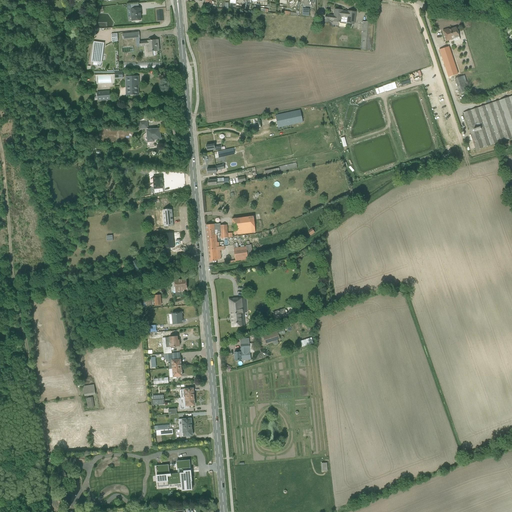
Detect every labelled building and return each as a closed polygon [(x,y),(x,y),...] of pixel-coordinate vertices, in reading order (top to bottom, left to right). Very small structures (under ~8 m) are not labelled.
[(131,4),(131,9),(132,21),(135,21),(136,22),(138,22),(138,21),(141,20),(140,13),(141,13),(140,8),(139,8),(138,4),(131,4)] [(325,17),(325,18),(325,22),(329,23),(329,21),(334,21),(334,22),(341,23),(342,17),(347,18),(346,24),(353,25),(355,12),(342,11),(335,10),(334,16),(326,15),(325,17)] [(362,22),(360,50),(371,50),(373,22),(362,22)] [(206,32),(207,24),(199,23),(198,32),(206,32)] [(446,41),(446,40),(449,39),(450,40),(453,39),(453,38),(458,36),(459,40),(460,40),(456,27),(448,30),(448,29),(442,31),(446,41)] [(139,32),(122,34),(123,40),(135,38),(136,47),(140,46),(143,46),(144,57),(152,56),(151,51),(152,51),(157,51),(156,40),(151,41),(140,42),(140,40),(139,32)] [(102,64),(104,43),(93,41),(90,62),(97,63),(97,67),(101,67),(101,64),(102,64)] [(467,91),(465,84),(467,83),(464,76),(462,76),(454,79),(459,94),(467,91)] [(136,77),(131,77),(126,77),(127,87),(129,87),(129,95),(133,95),(134,95),(138,94),(138,84),(136,84),(136,77)] [(110,99),(110,91),(98,92),(98,100),(110,99)] [(511,95),(463,113),(476,150),(511,137),(511,95)] [(53,112),(58,109),(54,103),(49,107),(53,112)] [(275,115),(277,128),(302,122),(300,110),(275,115)] [(258,121),(257,118),(247,120),(249,129),(259,127),(258,121)] [(147,120),(138,121),(139,129),(148,128),(147,120)] [(150,130),(147,131),(146,131),(146,136),(145,138),(145,139),(146,140),(147,140),(147,141),(153,141),(153,139),(160,138),(159,130),(154,130),(154,129),(150,130)] [(278,166),(279,168),(280,172),(297,168),(296,162),(278,166)] [(216,171),(224,169),(226,168),(226,165),(224,166),(223,164),(214,166),(214,168),(212,168),(207,168),(207,174),(212,174),(215,174),(215,171),(216,171)] [(262,171),(263,177),(280,174),(279,168),(262,171)] [(255,170),(249,171),(251,180),(257,178),(255,170)] [(161,176),(153,177),(154,189),(162,188),(161,176)] [(164,226),(173,225),(172,210),(163,211),(164,226)] [(234,235),(255,233),(253,217),(231,220),(234,235)] [(220,224),(206,225),(206,231),(217,230),(218,235),(220,234),(228,234),(227,225),(221,225),(220,225),(220,224)] [(217,230),(206,231),(208,250),(216,249),(216,247),(219,247),(218,235),(217,230)] [(161,239),(163,239),(164,249),(174,248),(173,233),(161,234),(161,239)] [(224,264),(236,262),(236,261),(253,259),(251,244),(245,245),(246,246),(233,248),(235,260),(223,262),(224,264)] [(221,259),(220,250),(224,250),(224,246),(219,247),(217,247),(216,247),(216,249),(208,250),(209,261),(214,261),(217,260),(221,259)] [(184,290),(187,290),(186,279),(174,280),(174,281),(170,281),(171,292),(175,292),(175,296),(180,296),(180,293),(184,292),(184,290)] [(143,307),(161,305),(160,295),(154,296),(154,299),(151,299),(150,297),(146,298),(146,292),(144,292),(144,290),(142,290),(143,307)] [(245,298),(234,299),(229,299),(229,300),(230,314),(231,314),(232,326),(245,325),(243,313),(247,312),(245,298)] [(287,314),(287,313),(287,310),(285,310),(285,308),(272,312),(275,320),(287,316),(287,314)] [(169,315),(169,324),(173,324),(173,325),(182,324),(181,319),(182,319),(182,313),(172,314),(169,315)] [(156,332),(146,333),(147,340),(162,339),(163,354),(168,354),(171,353),(171,348),(180,347),(179,340),(178,337),(178,336),(177,336),(176,330),(156,332)] [(277,330),(262,335),(265,343),(279,338),(277,330)] [(235,360),(240,360),(249,359),(248,348),(249,348),(249,343),(240,344),(241,352),(234,352),(235,360)] [(171,353),(168,354),(169,369),(182,368),(181,359),(180,359),(180,353),(171,353)] [(182,377),(182,368),(169,369),(170,378),(173,377),(173,378),(182,377)] [(94,385),(83,387),(84,397),(95,395),(94,385)] [(179,390),(180,398),(194,397),(193,388),(184,389),(184,390),(179,390)] [(92,397),(86,398),(88,408),(94,407),(92,397)] [(194,397),(180,398),(178,398),(179,410),(190,409),(189,407),(195,406),(194,397)] [(179,429),(192,427),(191,418),(181,419),(178,420),(179,429)] [(156,431),(170,429),(170,424),(160,425),(160,420),(155,420),(155,426),(156,426),(156,431)] [(193,436),(192,427),(179,429),(180,437),(183,437),(193,436)] [(168,465),(156,466),(157,487),(170,486),(170,485),(180,484),(181,489),(192,488),(191,470),(183,470),(183,472),(169,473),(168,465)]
